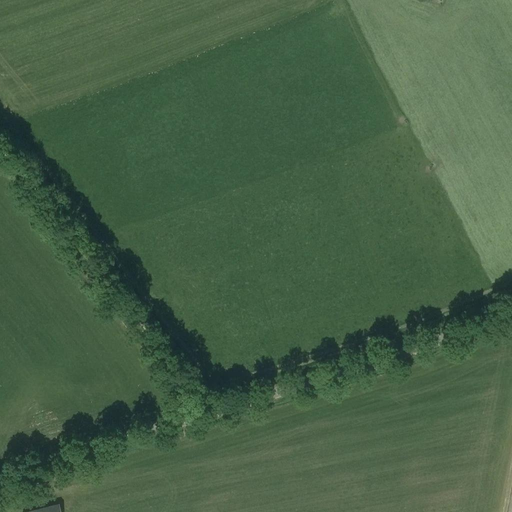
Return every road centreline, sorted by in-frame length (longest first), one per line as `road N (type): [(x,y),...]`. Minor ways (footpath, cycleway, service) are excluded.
road 1 (tertiary): [(0,477),(379,361),(511,307)]
road 2 (track): [(0,148),(166,359),(184,420)]
